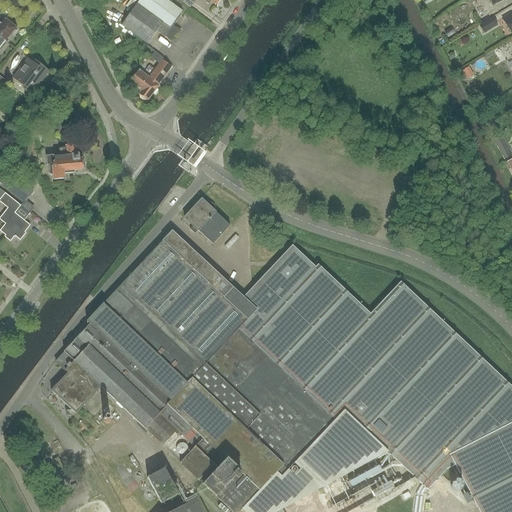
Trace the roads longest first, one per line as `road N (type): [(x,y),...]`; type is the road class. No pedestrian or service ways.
road 1 (unclassified): [(511,327),(419,259),(277,211),(210,168)]
road 2 (residential): [(0,425),(210,168)]
road 3 (tertiary): [(0,337),(153,131)]
road 4 (residential): [(210,168),(325,0)]
road 5 (tertiary): [(153,131),(123,114),(62,0)]
road 6 (tertiary): [(153,131),(248,0)]
road 7 (unknown): [(25,392),(76,442),(116,511)]
